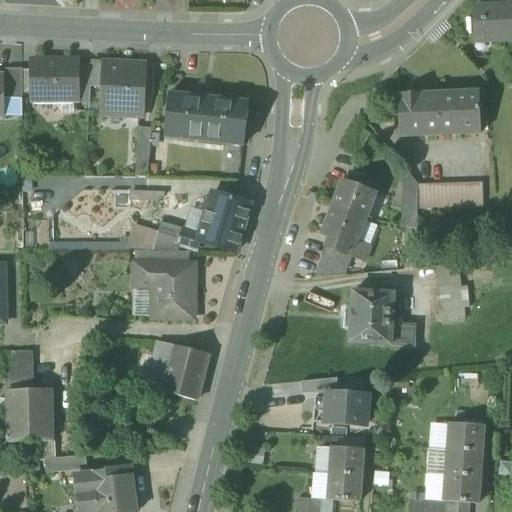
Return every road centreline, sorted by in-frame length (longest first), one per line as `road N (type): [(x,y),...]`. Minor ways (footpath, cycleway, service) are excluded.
road 1 (tertiary): [(298,78),(296,138),(197,511)]
road 2 (residential): [(264,35),(0,25)]
